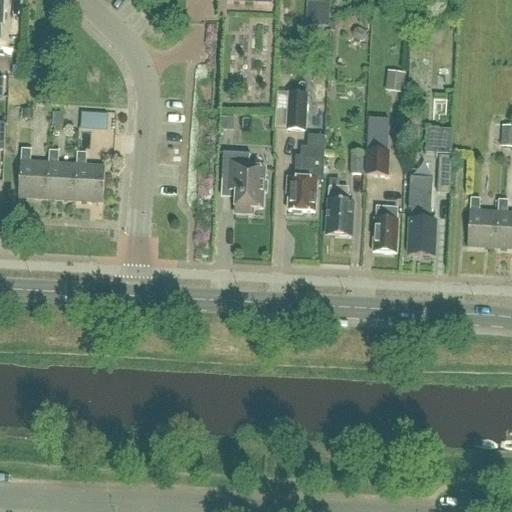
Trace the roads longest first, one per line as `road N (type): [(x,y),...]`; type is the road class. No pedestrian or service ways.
road 1 (tertiary): [(132,297),(511,319)]
road 2 (residential): [(132,297),(145,71),(83,0)]
road 3 (residential): [(0,501),(228,511)]
road 4 (tertiary): [(0,290),(132,297)]
